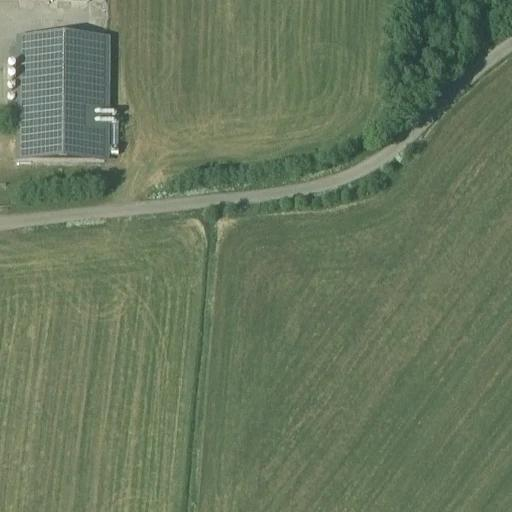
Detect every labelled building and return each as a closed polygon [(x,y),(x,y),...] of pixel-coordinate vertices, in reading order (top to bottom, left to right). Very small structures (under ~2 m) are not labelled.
[(107,44),(17,43),(16,162),(106,163),(107,44)] [(107,159),(117,159),(117,117),(107,117),(107,159)] [(280,143),(280,160),(308,159),(308,142),(280,143)] [(101,166),(106,189),(122,186),(117,163),(101,166)] [(243,164),(243,171),(267,172),(268,164),(243,164)]
